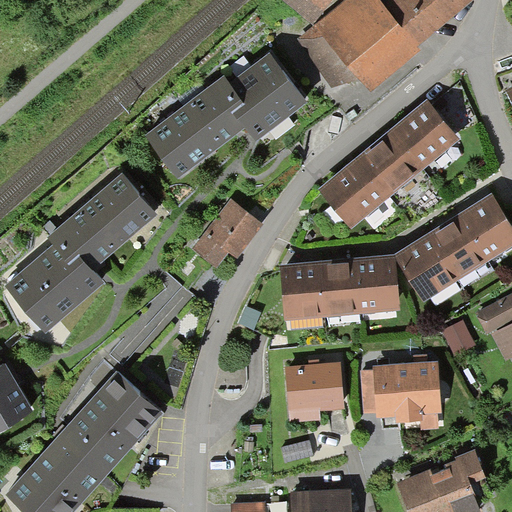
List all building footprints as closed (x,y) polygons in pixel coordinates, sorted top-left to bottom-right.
[(287,0),(314,21),(331,0),(287,0)] [(451,19),(473,0),(386,0),(384,3),(382,0),(349,0),(298,39),(334,85),(359,80),(371,93),(420,50),(418,48),(451,19)] [(255,135),(304,99),(267,49),(227,79),(222,72),(141,131),(173,175),(241,125),(246,122),(255,135)] [(353,225),(458,137),(429,102),(324,190),(353,225)] [(51,242),(5,282),(44,327),(103,276),(93,264),(157,209),(122,168),(45,234),(51,242)] [(227,246),(236,253),(259,220),(225,196),(189,247),(214,265),(227,246)] [(403,255),(430,298),(511,245),(511,225),(493,197),(403,255)] [(282,314),(394,303),(389,251),(277,262),(282,314)] [(497,332),(511,323),(511,294),(480,312),(492,334),(497,332)] [(466,319),(448,327),(460,351),(477,343),(466,319)] [(511,323),(497,332),(511,359),(511,323)] [(0,423),(30,407),(15,380),(3,358),(0,359),(0,423)] [(395,428),(438,425),(433,359),(369,364),(373,415),(394,414),(395,428)] [(318,407),(340,406),(338,362),(285,364),(287,421),(319,420),(318,407)] [(28,511),(67,511),(160,409),(112,367),(57,428),(2,489),(28,511)] [(413,511),(454,511),(476,503),(468,484),(482,478),(471,449),(400,479),(413,511)] [(294,511),(347,511),(347,486),(293,489),(294,511)] [(260,511),(260,500),(225,501),(225,511),(260,511)]
